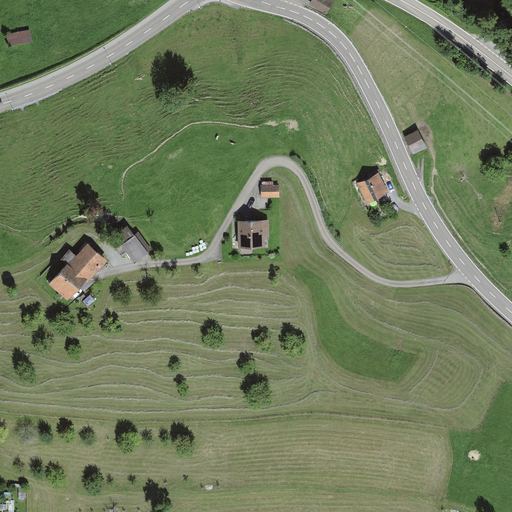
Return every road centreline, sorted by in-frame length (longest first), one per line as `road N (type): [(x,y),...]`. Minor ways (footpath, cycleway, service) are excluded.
road 1 (unclassified): [(472,274),(414,284),(370,275),(324,231),(297,167),(277,159),(261,168),(208,259),(193,268),(117,274)]
road 2 (tertiary): [(256,0),(320,25),(353,59),(424,206),(472,274)]
road 3 (track): [(445,511),(163,486)]
road 4 (tertiary): [(0,103),(99,62),(191,0)]
road 5 (tertiary): [(511,77),(398,0)]
